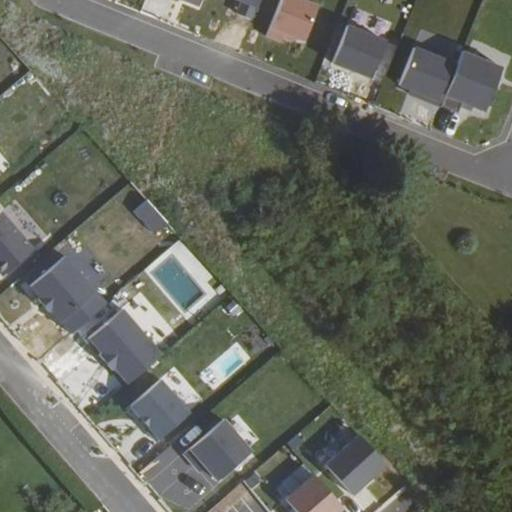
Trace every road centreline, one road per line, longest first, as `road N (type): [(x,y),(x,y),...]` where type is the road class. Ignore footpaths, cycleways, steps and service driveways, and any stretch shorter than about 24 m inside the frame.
road 1 (residential): [(505,177),(61,0)]
road 2 (residential): [(0,352),(138,511)]
